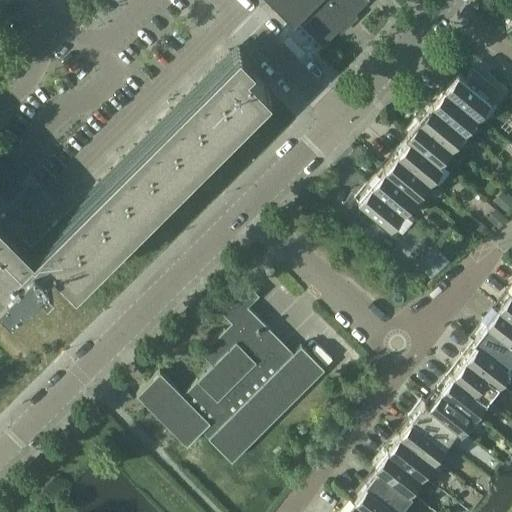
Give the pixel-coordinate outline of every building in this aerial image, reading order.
[(365,0),(270,0),(292,22),(297,18),(322,44),(365,0)] [(511,3),(502,16),(511,24),(511,3)] [(31,245),(0,213),(0,291),(9,301),(36,273),(44,282),(51,275),(42,267),(45,265),(43,263),(50,256),(69,276),(72,279),(267,86),(229,48),(31,245)] [(454,66),(441,83),(478,114),(492,98),(454,66)] [(441,83),(428,98),(466,130),(478,114),(441,83)] [(428,98),(415,113),(452,145),(466,130),(428,98)] [(407,132),(406,132),(444,164),(444,163),(440,160),(452,145),(415,113),(402,128),(407,132)] [(406,132),(394,147),(431,179),(444,164),(406,132)] [(394,147),(381,162),(418,194),(431,179),(394,147)] [(381,162),(368,178),(405,209),(418,194),(381,162)] [(405,209),(368,178),(355,193),(392,225),(405,209)] [(370,224),(363,233),(375,243),(383,235),(370,224)] [(430,277),(450,260),(435,243),(415,260),(430,277)] [(9,301),(11,303),(10,304),(29,324),(31,322),(33,320),(67,287),(62,282),(69,276),(50,256),(43,263),(45,265),(42,267),(51,275),(44,282),(36,273),(9,301)] [(511,289),(508,286),(495,302),(511,315),(511,289)] [(511,315),(495,302),(483,318),(511,340),(511,315)] [(201,429),(230,459),(324,367),(300,343),(291,351),(246,305),(200,351),(211,363),(182,391),(159,369),(136,392),(186,443),(201,429)] [(475,336),(475,337),(511,366),(511,364),(509,363),(511,359),(511,340),(483,318),(471,333),(475,336)] [(511,366),(475,337),(462,353),(501,383),(511,368),(511,366)] [(462,353),(450,368),(488,398),(501,383),(462,353)] [(450,368),(438,384),(476,414),(488,398),(450,368)] [(421,396),(460,427),(460,426),(464,429),(476,414),(438,384),(426,399),(421,396)] [(421,396),(408,412),(447,442),(460,427),(421,396)] [(408,412),(396,428),(435,458),(447,442),(408,412)] [(396,428),(383,444),(422,475),(435,458),(396,428)] [(376,462),(376,463),(414,493),(415,492),(411,489),(422,475),(383,444),(372,459),(376,462)] [(272,452),(282,462),(289,455),(279,445),(272,452)] [(376,463),(364,478),(402,509),(414,493),(376,463)] [(364,478),(351,495),(372,511),(399,511),(402,509),(364,478)] [(372,511),(351,495),(338,511),(340,511),(372,511)]
